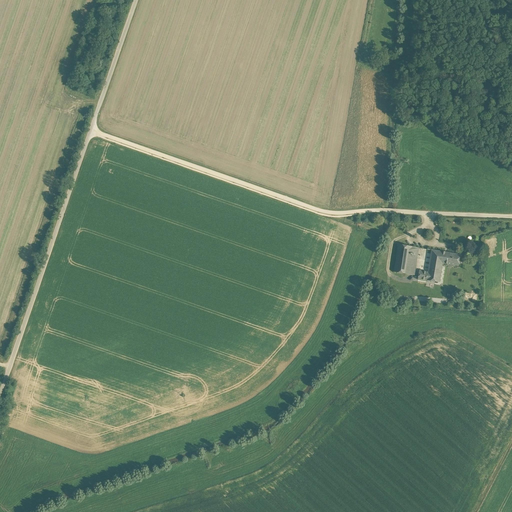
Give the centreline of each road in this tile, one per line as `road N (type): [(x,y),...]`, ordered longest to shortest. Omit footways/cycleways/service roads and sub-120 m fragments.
road 1 (track): [(511,216),(381,209),(337,215),(91,130)]
road 2 (track): [(136,0),(11,361)]
road 3 (track): [(511,223),(447,246),(337,215)]
road 4 (track): [(428,211),(428,223),(394,245),(389,265),(395,278),(431,287)]
